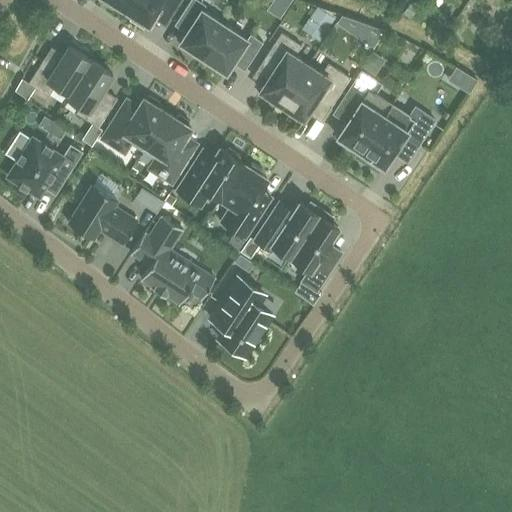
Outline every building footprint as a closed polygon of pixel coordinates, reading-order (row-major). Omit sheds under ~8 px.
[(98,0),(112,8),(115,3),(124,9),(130,0),(98,0)] [(179,0),(130,0),(124,9),(133,14),(130,19),(144,28),(146,23),(149,25),(162,4),(173,10),(179,0)] [(189,0),(174,24),(186,31),(179,41),(202,56),(224,22),(203,8),(205,4),(199,0),(189,0)] [(415,0),(410,0),(402,12),(410,17),(420,3),(415,0)] [(366,22),(343,15),(338,23),(357,35),(366,22)] [(247,36),(225,22),(202,56),(226,72),(233,60),(245,68),(263,39),(251,31),(247,36)] [(262,91),(259,94),(272,103),(275,99),(281,103),(307,63),(294,55),(301,45),(282,31),(263,58),(274,66),(260,90),(262,91)] [(69,45),(55,67),(43,59),(28,82),(49,95),(55,84),(68,92),(69,92),(91,59),(69,45)] [(368,57),(378,64),(383,56),(373,49),(368,57)] [(68,92),(66,95),(80,105),(76,112),(98,126),(112,104),(98,95),(112,73),(91,59),(69,92),(68,92)] [(321,73),(308,64),(307,63),(282,104),(288,108),(286,112),(299,120),(301,117),(303,118),(319,95),(332,104),(350,76),(328,62),(321,73)] [(381,82),(361,70),(361,69),(344,95),(358,104),(337,136),(340,138),(338,141),(351,150),(353,146),(360,151),(388,108),(371,98),(381,82)] [(477,78),(468,73),(460,87),(468,92),(477,78)] [(131,141),(143,149),(167,111),(158,105),(160,102),(148,94),(146,98),(143,96),(138,104),(126,97),(101,137),(124,152),(131,141)] [(406,120),(389,108),(389,109),(361,151),(368,156),(366,159),(379,168),(381,165),(384,167),(405,134),(418,143),(435,116),(416,104),(406,120)] [(176,117),(167,111),(143,149),(155,156),(148,167),(172,182),(197,142),(186,135),(191,126),(188,124),(190,121),(178,113),(176,117)] [(70,143),(62,155),(32,136),(7,175),(39,195),(44,186),(56,193),(83,151),(70,143)] [(220,197),(243,162),(237,158),(240,154),(228,146),(225,151),(219,147),(214,154),(204,147),(176,189),(200,204),(209,190),(220,197)] [(243,162),(220,197),(229,203),(219,218),(245,235),(271,195),(260,188),(267,177),(261,173),(263,169),(251,161),(249,166),(243,162)] [(92,184),(68,222),(92,237),(99,227),(123,242),(137,220),(113,205),(117,199),(92,184)] [(293,209),(279,200),(279,201),(253,239),(271,250),(274,245),(290,257),(322,209),(310,201),(306,206),(299,201),(293,209)] [(334,216),(322,209),(290,257),(309,269),(302,280),(316,290),(335,259),(323,251),(338,226),(330,221),(334,216)] [(155,286),(154,288),(164,295),(165,293),(179,303),(188,288),(202,297),(215,277),(199,267),(195,273),(165,254),(183,228),(162,214),(149,235),(144,232),(131,252),(149,264),(141,277),(155,286)] [(210,317),(224,327),(218,336),(245,354),(271,314),(257,304),(264,294),(238,276),(210,317)]
